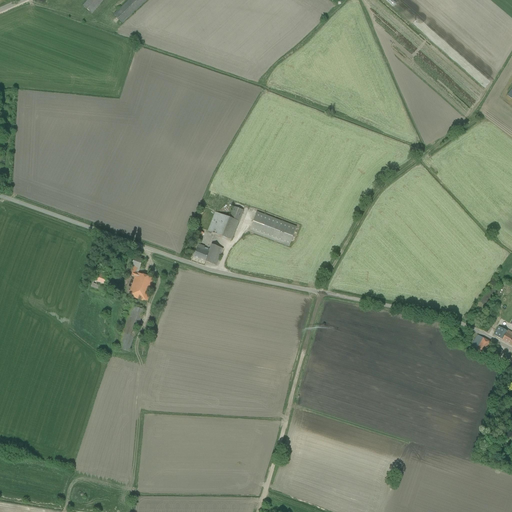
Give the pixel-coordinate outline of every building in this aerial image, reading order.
[(87,0),(83,6),(86,9),(91,13),(103,0),(87,0)] [(122,24),(147,0),(128,0),(113,14),(122,24)] [(207,231),(208,231),(208,233),(210,234),(211,232),(232,240),(243,211),(233,207),(229,217),(215,212),(207,231)] [(296,227),(256,212),(249,232),(289,247),(296,227)] [(204,233),(198,230),(194,239),(200,242),(204,233)] [(193,257),(216,266),(223,249),(211,244),(209,250),(204,248),(204,247),(198,244),(193,257)] [(122,294),(128,296),(146,303),(155,279),(135,272),(137,268),(139,269),(142,260),(135,257),(133,262),(122,294)] [(102,291),(109,271),(98,267),(91,287),(102,291)] [(511,303),(507,302),(503,313),(511,316),(511,303)] [(122,332),(116,348),(129,352),(144,310),(128,304),(118,330),(122,332)] [(498,326),(493,335),(509,344),(511,338),(511,332),(507,330),(507,331),(498,326)] [(477,335),(475,339),(469,349),(484,358),(491,346),(486,343),(487,340),(477,335)] [(497,348),(494,352),(491,358),(497,361),(502,351),(497,348)]
